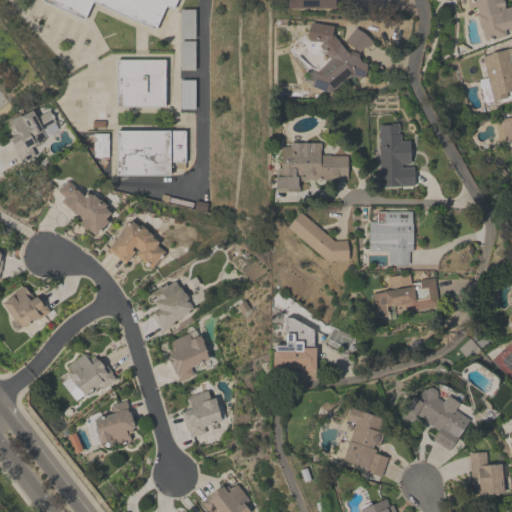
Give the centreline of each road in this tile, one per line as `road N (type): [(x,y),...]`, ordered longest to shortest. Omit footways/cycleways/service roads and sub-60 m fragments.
road 1 (residential): [(419,0),(413,88),(484,211),(485,250),(469,315),(449,344),(289,397),(277,432),(304,511)]
road 2 (residential): [(42,253),(75,260),(113,296),(173,474)]
road 3 (residential): [(0,394),(113,296)]
road 4 (residential): [(82,511),(0,405)]
road 5 (residential): [(474,194),(455,203),(347,198)]
